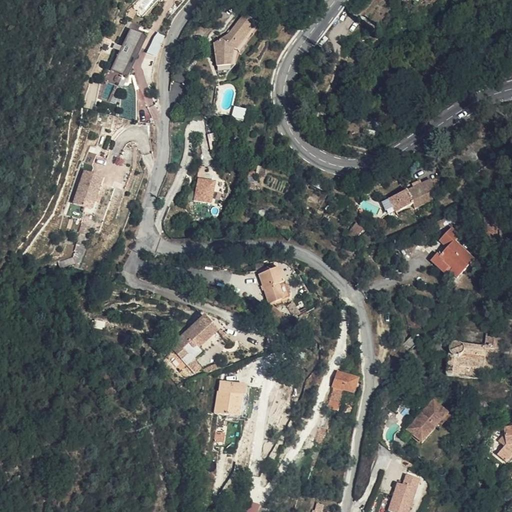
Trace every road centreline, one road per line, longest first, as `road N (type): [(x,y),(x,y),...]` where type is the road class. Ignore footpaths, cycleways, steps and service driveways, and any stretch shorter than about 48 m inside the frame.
road 1 (residential): [(345,511),(370,359),(352,294),(293,246),(178,247),(148,237),(163,157),(166,53),(196,0)]
road 2 (secondary): [(511,88),(376,164),(313,157),(287,125),(286,76),(337,0)]
